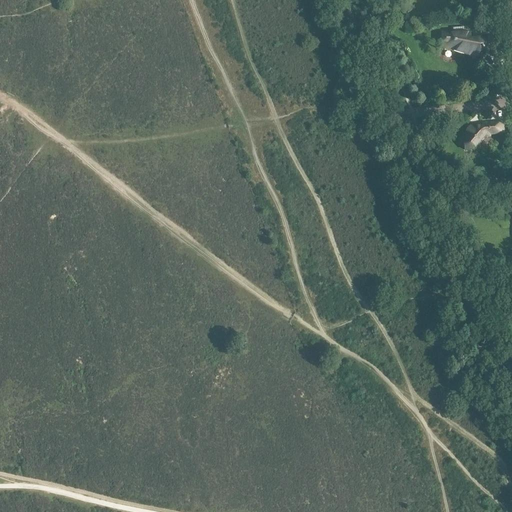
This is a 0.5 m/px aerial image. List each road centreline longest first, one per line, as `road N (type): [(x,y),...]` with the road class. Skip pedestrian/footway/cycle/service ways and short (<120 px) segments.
road 1 (track): [(511,397),(345,0)]
road 2 (track): [(294,313),(0,93)]
road 3 (unknown): [(323,334),(370,311),(463,286)]
road 4 (unknown): [(431,432),(422,412),(323,334)]
